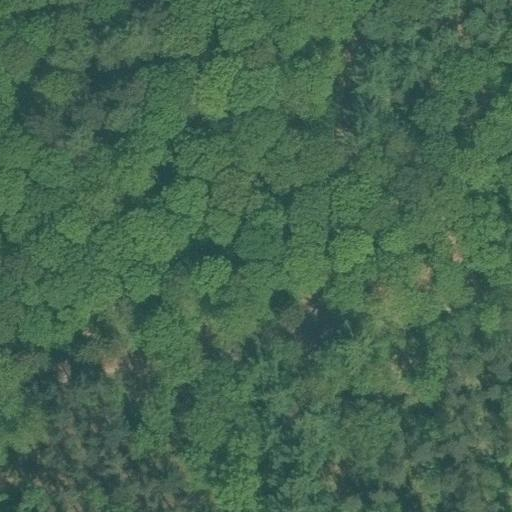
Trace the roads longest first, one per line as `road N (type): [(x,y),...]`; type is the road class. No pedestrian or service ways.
road 1 (track): [(511,294),(311,332),(369,0)]
road 2 (track): [(277,511),(311,332),(0,391)]
